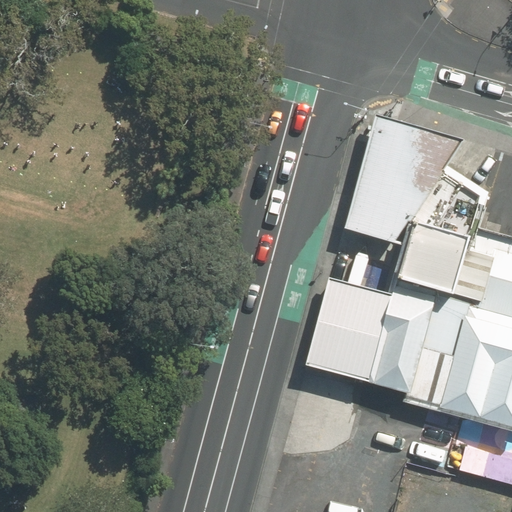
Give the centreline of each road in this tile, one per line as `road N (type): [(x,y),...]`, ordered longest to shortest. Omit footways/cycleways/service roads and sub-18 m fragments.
road 1 (secondary): [(331,33),(204,511)]
road 2 (secondary): [(511,84),(331,33)]
